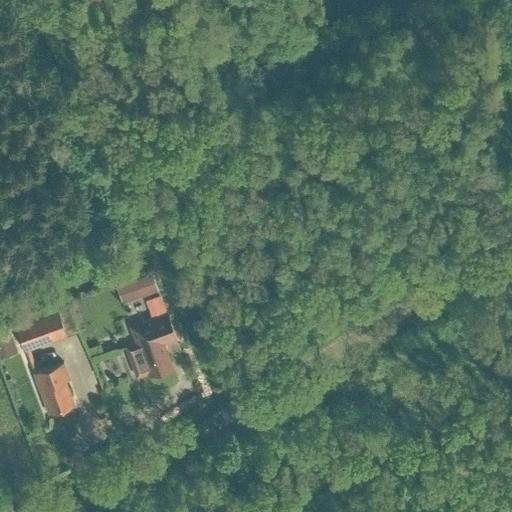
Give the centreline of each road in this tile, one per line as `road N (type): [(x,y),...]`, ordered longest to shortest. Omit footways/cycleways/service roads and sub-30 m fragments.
road 1 (unclassified): [(33,511),(157,455),(511,244)]
road 2 (track): [(242,405),(37,0)]
